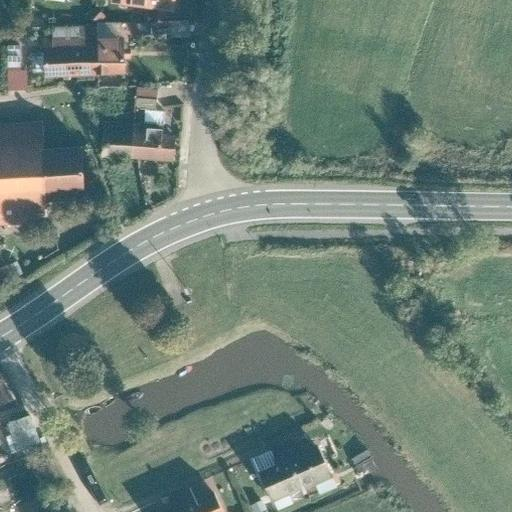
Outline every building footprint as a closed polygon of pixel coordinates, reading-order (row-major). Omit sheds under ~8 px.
[(175,0),(110,0),(110,4),(158,12),(173,15),(175,0)] [(188,0),(175,0),(173,15),(158,12),(157,23),(185,24),(188,0)] [(38,40),(39,80),(119,79),(119,39),(92,39),(92,28),(47,29),(48,40),(38,40)] [(29,89),(29,69),(22,69),(22,45),(8,45),(8,89),(29,89)] [(171,165),(173,138),(159,138),(160,123),(109,119),(106,160),(171,165)] [(0,224),(45,223),(45,200),(84,199),(83,150),(43,151),(43,126),(0,127),(0,224)] [(0,285),(16,280),(10,264),(0,268),(0,285)] [(35,444),(24,419),(0,428),(0,436),(8,455),(35,444)] [(332,484),(317,448),(296,456),(292,447),(280,451),(299,498),(332,484)] [(265,511),(299,498),(280,451),(269,456),(273,466),(251,475),(265,511)] [(357,455),(348,461),(357,476),(366,470),(357,455)] [(0,507),(12,503),(7,490),(0,492),(0,507)] [(220,511),(214,494),(192,503),(188,492),(175,497),(181,511),(220,511)] [(181,511),(175,497),(163,502),(166,511),(181,511)]
